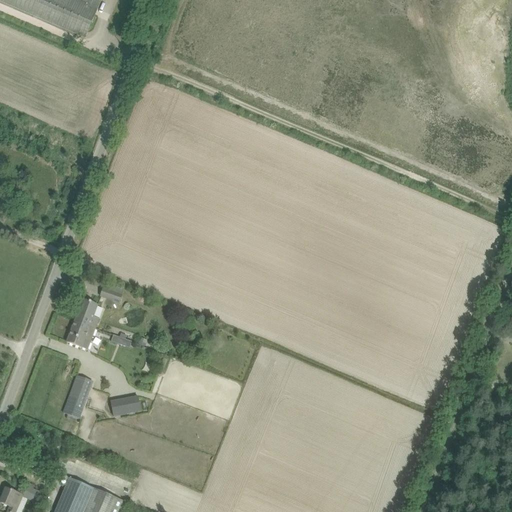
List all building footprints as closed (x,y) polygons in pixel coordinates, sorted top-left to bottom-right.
[(0,0),(0,1),(85,38),(97,9),(101,0),(0,0)] [(102,299),(122,302),(124,290),(103,287),(102,299)] [(81,300),(74,321),(95,329),(98,319),(93,317),(97,306),(81,300)] [(86,351),(95,329),(74,321),(66,343),(86,351)] [(113,336),(110,342),(126,348),(128,341),(113,336)] [(81,410),(77,409),(88,380),(77,376),(64,414),(78,419),(82,410),(81,410)] [(112,401),(115,417),(144,411),(140,395),(112,401)] [(122,511),(126,503),(94,489),(93,491),(89,489),(90,488),(69,478),(54,511),(122,511)] [(7,511),(15,511),(22,496),(5,489),(0,500),(0,503),(9,507),(7,511)] [(26,496),(45,504),(48,497),(29,489),(26,496)]
